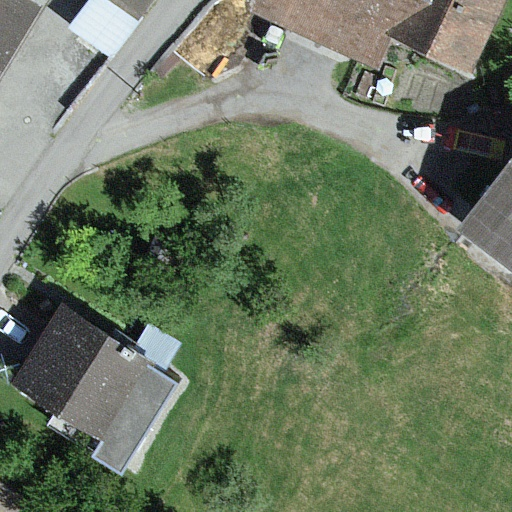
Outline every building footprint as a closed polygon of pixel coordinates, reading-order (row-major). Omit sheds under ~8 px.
[(22,0),(0,0),(0,83),(44,13),(22,0)] [(142,21),(105,0),(89,0),(66,33),(71,36),(25,92),(66,122),(142,21)] [(105,0),(142,21),(157,0),(105,0)] [(255,0),(245,23),(375,76),(386,50),(470,79),(505,0),(255,0)] [(511,162),(454,238),(511,282),(511,162)] [(35,350),(9,390),(98,448),(87,464),(119,485),(181,390),(60,311),(35,350)]
